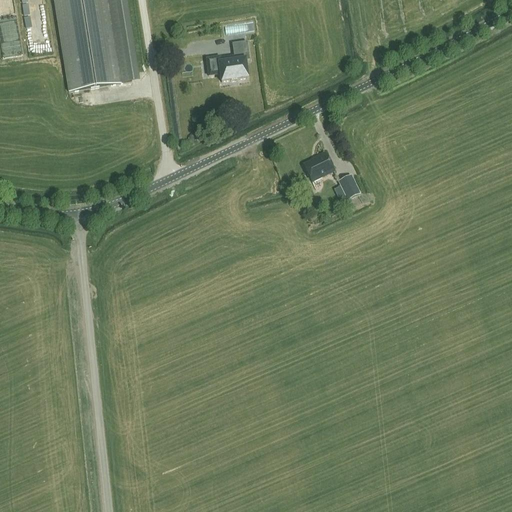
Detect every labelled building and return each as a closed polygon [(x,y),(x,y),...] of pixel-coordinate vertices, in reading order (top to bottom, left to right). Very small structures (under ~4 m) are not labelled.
[(108,0),(53,0),(69,95),(123,86),(108,0)] [(118,0),(108,0),(123,86),(132,84),(118,0)] [(18,13),(3,15),(8,45),(22,43),(18,13)] [(224,46),(226,58),(205,62),(207,77),(213,76),(214,85),(239,81),(237,63),(241,62),(238,43),(224,46)] [(304,167),(312,183),(334,173),(325,154),(316,159),(317,161),(304,167)] [(351,177),(339,184),(347,202),(360,195),(351,177)]
